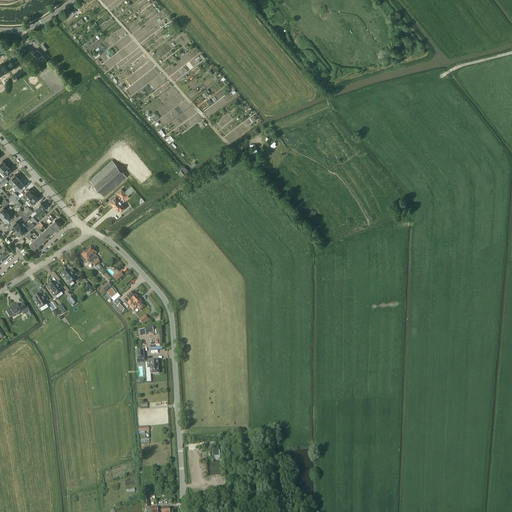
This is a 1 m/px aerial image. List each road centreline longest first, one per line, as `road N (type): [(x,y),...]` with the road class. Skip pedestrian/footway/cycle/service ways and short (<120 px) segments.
road 1 (tertiary): [(182,511),(170,309),(120,250),(90,231)]
road 2 (track): [(98,0),(227,144)]
road 3 (track): [(265,134),(108,240)]
road 4 (track): [(346,102),(511,53)]
road 5 (track): [(313,440),(288,440),(278,424),(180,433)]
